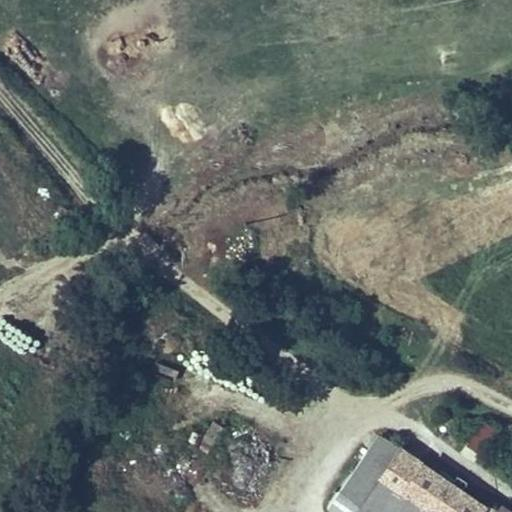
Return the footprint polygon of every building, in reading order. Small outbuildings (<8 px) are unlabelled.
[(465,440),(485,450),(498,424),(477,414),(465,440)] [(410,433),(390,464),(437,497),(460,462),(410,433)] [(460,462),(437,497),(448,504),(454,509),(479,473),(460,462)] [(386,511),(443,511),(448,504),(437,497),(390,464),(367,498),(386,511)] [(479,473),(454,509),(458,511),(486,511),(503,488),(479,473)]
